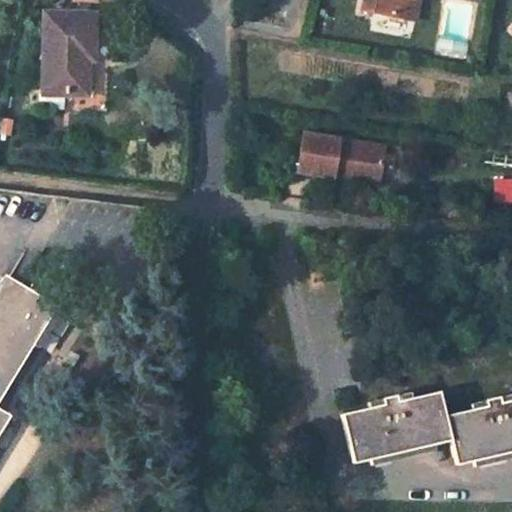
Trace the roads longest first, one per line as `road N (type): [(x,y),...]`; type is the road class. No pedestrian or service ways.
road 1 (unknown): [(272,210),(302,369),(333,477),(511,485)]
road 2 (residential): [(207,205),(216,511)]
road 3 (residential): [(511,234),(207,205)]
road 4 (residential): [(173,0),(217,40),(207,205)]
